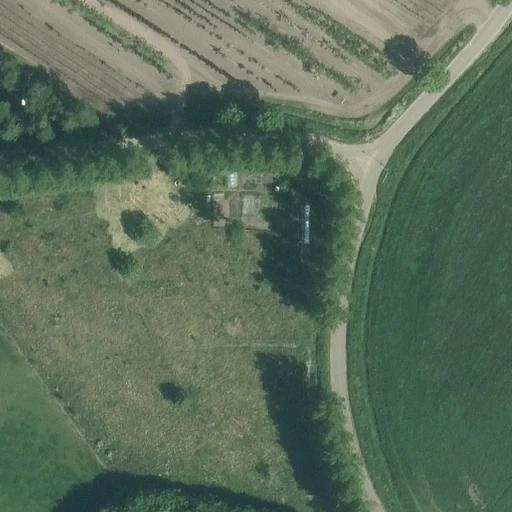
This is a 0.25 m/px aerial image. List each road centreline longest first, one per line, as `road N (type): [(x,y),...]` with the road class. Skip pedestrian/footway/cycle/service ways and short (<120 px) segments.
road 1 (unclassified): [(0,160),(220,134),(299,139),(373,165)]
road 2 (unclassified): [(375,511),(340,394),(339,326),(345,265),(373,165)]
road 3 (unclassified): [(373,165),(511,7)]
